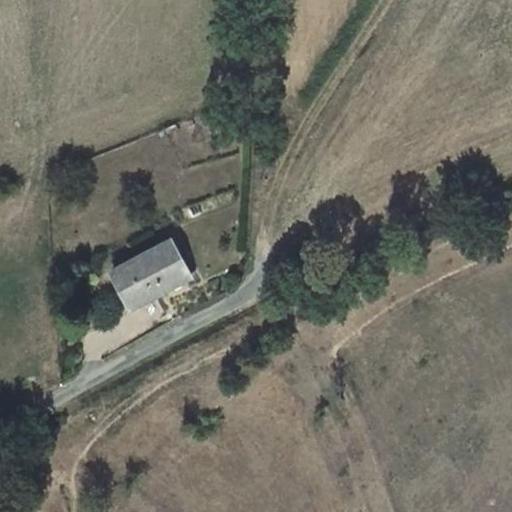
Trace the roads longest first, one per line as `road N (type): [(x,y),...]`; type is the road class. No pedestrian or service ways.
road 1 (track): [(254,296),(267,212),(301,136),(386,0)]
road 2 (unclassified): [(0,437),(254,296)]
road 3 (track): [(254,296),(511,188)]
